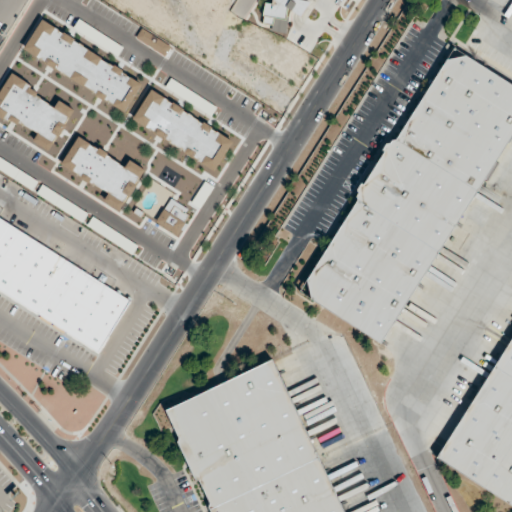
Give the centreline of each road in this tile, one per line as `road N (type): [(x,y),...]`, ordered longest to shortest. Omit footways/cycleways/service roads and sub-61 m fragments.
road 1 (tertiary): [(48,511),(107,433),(379,0)]
road 2 (residential): [(277,162),(237,135),(218,83),(245,0)]
road 3 (secondary): [(103,511),(0,391)]
